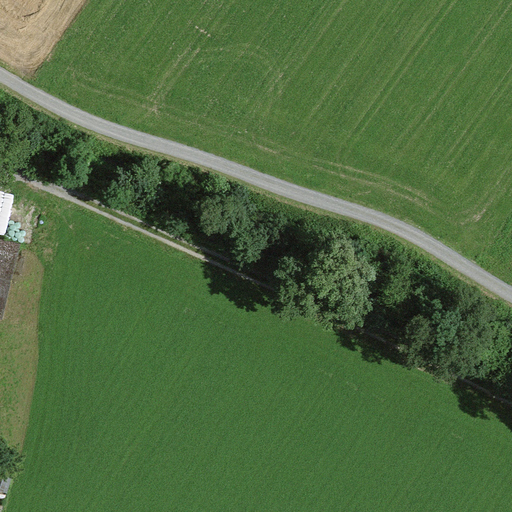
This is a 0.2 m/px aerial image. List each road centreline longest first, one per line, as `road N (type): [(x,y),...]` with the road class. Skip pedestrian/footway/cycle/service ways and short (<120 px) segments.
road 1 (track): [(0,165),(511,404)]
road 2 (track): [(0,72),(106,128),(402,228),(511,292)]
